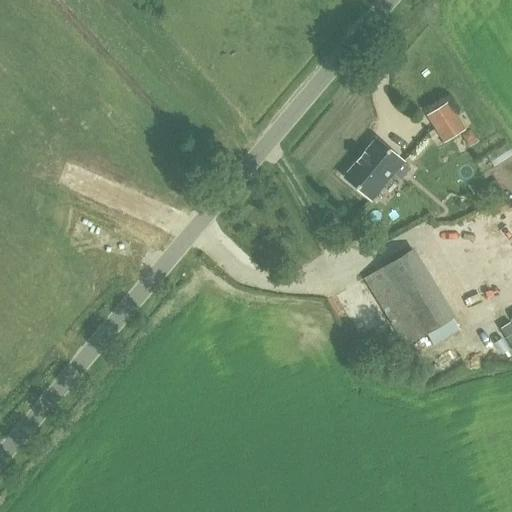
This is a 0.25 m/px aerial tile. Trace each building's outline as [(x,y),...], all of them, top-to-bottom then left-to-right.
[(437,136),(460,125),(446,96),(423,107),(437,136)] [(477,141),(469,129),(461,134),(469,146),(477,141)] [(402,161),(403,161),(375,138),(343,177),(371,199),(382,185),(385,185),(391,178),(391,175),(392,174),(400,180),(410,168),(402,161)] [(489,396),(407,257),(339,298),(421,437),(489,396)] [(309,308),(262,329),(284,379),(331,358),(309,308)]
